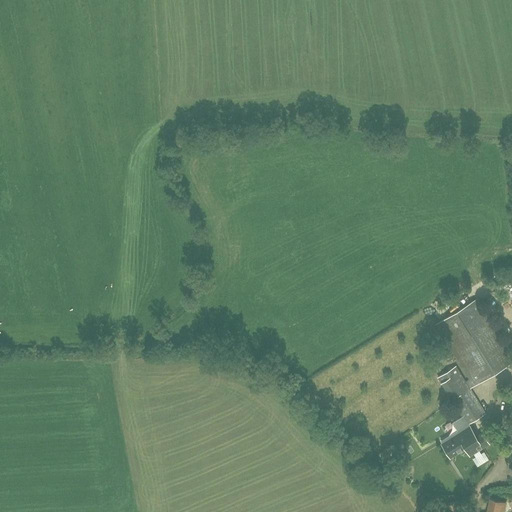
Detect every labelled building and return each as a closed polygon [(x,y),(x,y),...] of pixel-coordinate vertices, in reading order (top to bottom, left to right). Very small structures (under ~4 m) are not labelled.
[(425,289),(428,296),(435,292),(432,286),(425,289)] [(450,458),(465,448),(469,446),(468,444),(472,441),(471,439),(476,436),(468,423),(485,413),(469,388),(511,360),(511,353),(477,298),(435,324),(469,379),(465,381),(455,366),(438,377),(462,416),(458,419),(464,429),(441,444),(450,458)] [(469,446),(465,448),(470,455),(488,443),(482,432),(476,436),(471,439),(472,441),(468,444),(469,446)] [(503,511),(506,502),(485,497),(481,511),(503,511)] [(460,511),(456,501),(446,505),(448,511),(460,511)]
